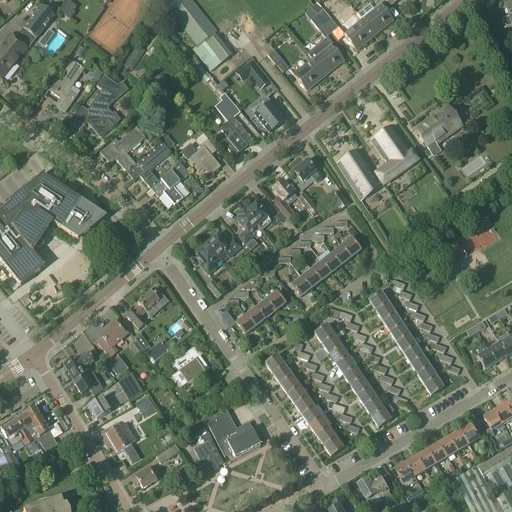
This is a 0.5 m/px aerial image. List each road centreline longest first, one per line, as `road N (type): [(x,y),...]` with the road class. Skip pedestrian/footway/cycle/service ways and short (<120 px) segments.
road 1 (tertiary): [(159,249),(463,2)]
road 2 (residential): [(325,487),(159,249)]
road 3 (residential): [(325,487),(511,377)]
road 4 (residential): [(159,249),(100,181),(0,110)]
road 5 (tertiary): [(33,353),(159,249)]
road 6 (residential): [(127,511),(49,382)]
